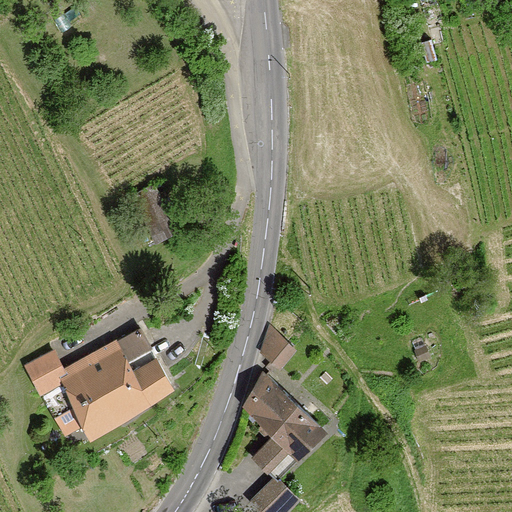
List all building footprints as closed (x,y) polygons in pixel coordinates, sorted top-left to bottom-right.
[(154,184),(132,195),(156,240),(177,229),(154,184)] [(293,346),(270,325),(262,352),(277,364),(293,346)] [(142,405),(170,383),(140,328),(64,371),(53,350),(27,365),(65,434),(83,424),(88,437),(94,433),(93,432),(127,414),(139,406),(140,408),(143,406),(142,405)] [(295,455),(322,428),(270,376),(269,375),(267,374),(265,374),(263,374),(262,375),(260,377),(243,404),(276,436),(255,457),(277,480),(299,458),(295,455)] [(253,501),(264,511),(280,511),(296,497),(285,486),(281,490),(272,482),(253,501)]
